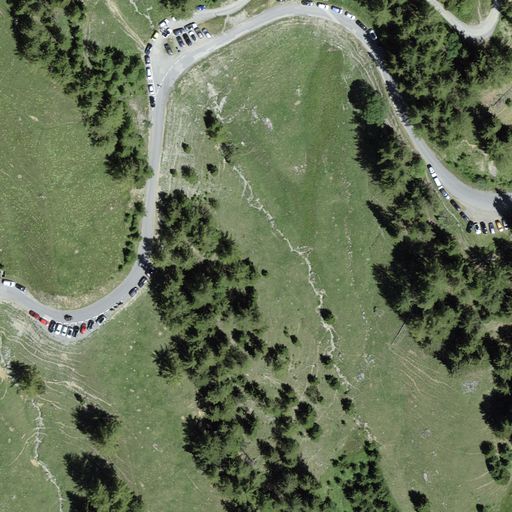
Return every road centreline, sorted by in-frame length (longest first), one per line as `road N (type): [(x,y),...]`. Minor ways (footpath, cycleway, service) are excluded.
road 1 (unclassified): [(160,97),(179,63),(262,19),(313,11),(337,18),(369,47),(433,167),(454,190),(477,202),(511,204)]
road 2 (unclassified): [(160,97),(146,245),(133,281),(96,308),(63,316),(0,289)]
